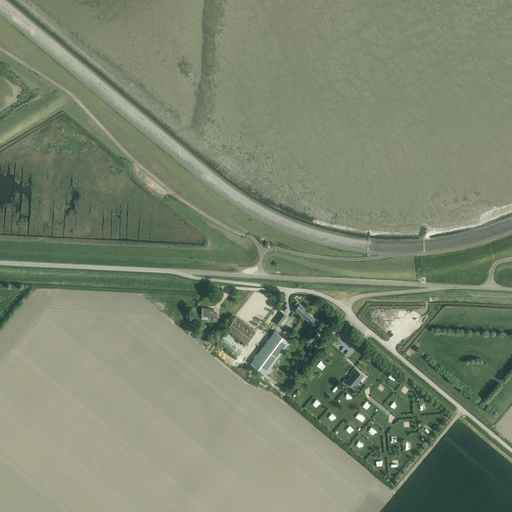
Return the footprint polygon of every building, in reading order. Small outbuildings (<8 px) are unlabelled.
[(302,316),(306,311),(307,310),(300,304),(297,302),(295,305),(297,307),(295,310),(302,316)] [(217,322),(217,313),(213,313),(213,309),(206,309),(206,308),(202,308),(201,319),(207,320),(207,317),(213,317),(213,321),(217,322)] [(314,327),(316,325),(318,322),(306,311),(302,316),(312,324),(311,325),(314,327)] [(281,312),(274,321),(279,325),(286,316),(281,312)] [(246,344),(255,332),(235,317),(226,329),(246,344)] [(289,342),(275,331),(251,363),(265,374),(289,342)] [(219,339),(238,356),(245,348),(226,332),(219,339)] [(316,343),(313,347),(318,351),(322,347),(316,343)] [(354,388),(363,376),(356,370),(346,381),(354,388)] [(407,383),(402,387),(406,391),(410,386),(407,383)] [(313,400),(318,405),(322,400),(317,396),(313,400)] [(328,414),(333,418),(337,413),(332,409),(328,414)] [(422,426),(430,431),(433,427),(426,421),(422,426)] [(350,422),(347,427),(351,430),(355,426),(350,422)]
